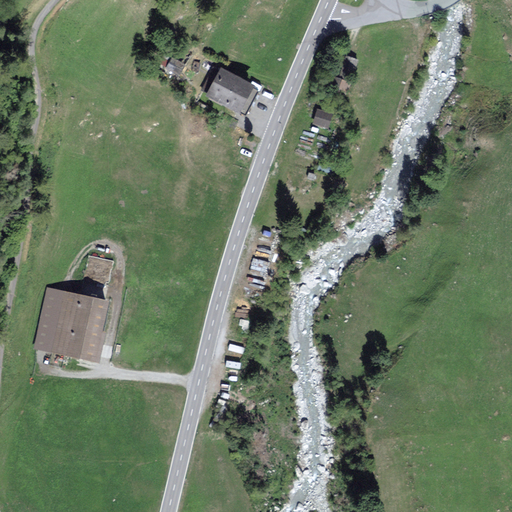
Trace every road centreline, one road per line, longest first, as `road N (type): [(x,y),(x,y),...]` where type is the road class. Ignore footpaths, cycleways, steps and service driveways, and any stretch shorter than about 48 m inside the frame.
road 1 (tertiary): [(315,30),(219,299),(168,511)]
road 2 (track): [(0,386),(38,100),(32,42),(56,0)]
